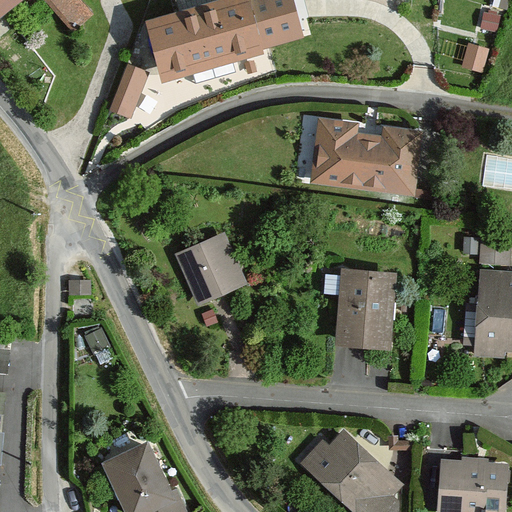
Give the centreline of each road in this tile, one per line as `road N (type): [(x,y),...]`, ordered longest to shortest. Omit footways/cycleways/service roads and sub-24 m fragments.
road 1 (residential): [(511,113),(350,93),(271,94),(219,111),(68,195)]
road 2 (residential): [(170,398),(511,414)]
road 3 (residential): [(68,195),(55,266),(53,511)]
road 4 (tertiary): [(170,398),(68,195)]
road 5 (tertiary): [(235,511),(170,398)]
road 6 (tertiary): [(68,195),(0,94)]
